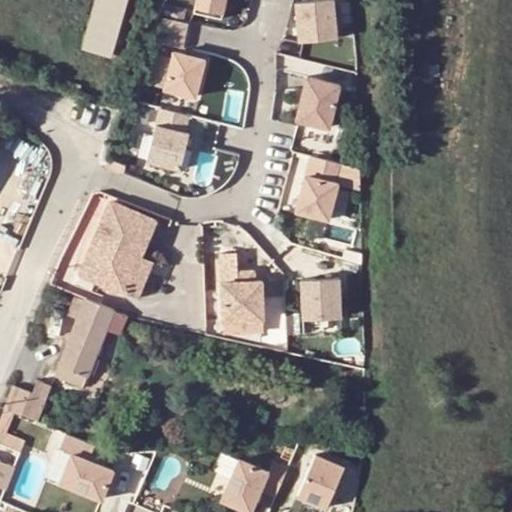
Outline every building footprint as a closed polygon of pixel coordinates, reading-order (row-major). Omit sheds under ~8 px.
[(102,0),(87,45),(120,56),(137,0),(102,0)] [(197,0),(195,13),(221,19),(225,0),(197,0)] [(332,0),(293,0),(298,38),(336,34),(332,0)] [(203,56),(172,48),(163,85),(194,93),(203,56)] [(338,82),(305,74),(295,117),(328,125),(338,82)] [(187,112),(158,105),(145,157),(178,166),(187,130),(183,129),(187,112)] [(122,162),(104,152),(100,160),(117,170),(122,162)] [(341,161),(310,153),(296,207),(327,215),(341,161)] [(149,219),(106,201),(75,272),(118,291),(134,255),(149,219)] [(252,277),(237,278),(237,268),(236,250),(219,250),(222,317),(263,316),(261,277),(252,277)] [(134,255),(118,291),(130,296),(145,260),(134,255)] [(237,268),(237,278),(252,277),(252,267),(237,268)] [(338,275),(299,277),(301,316),(340,314),(338,275)] [(103,328),(118,334),(125,315),(74,295),(67,313),(77,317),(54,374),(81,384),(103,328)] [(48,387),(35,381),(21,415),(35,420),(48,387)] [(23,390),(10,385),(1,407),(14,412),(23,390)] [(93,443),(64,432),(58,447),(71,452),(59,481),(101,497),(112,468),(87,458),(93,443)] [(342,465),(313,452),(296,493),(324,506),(342,465)] [(266,470),(237,457),(219,498),(248,511),(258,488),(274,494),(286,466),(270,460),(266,470)] [(0,487),(3,488),(12,466),(0,461),(0,487)]
